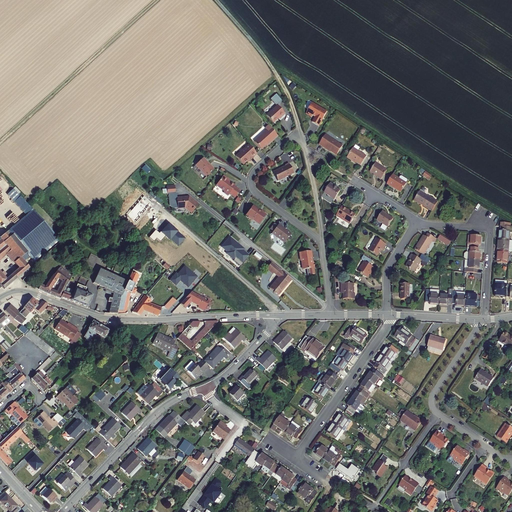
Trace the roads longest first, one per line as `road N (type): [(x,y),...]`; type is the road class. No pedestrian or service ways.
road 1 (residential): [(273,315),(113,318),(24,290),(0,297)]
road 2 (residential): [(61,511),(154,413),(203,387)]
road 3 (residential): [(294,456),(389,314)]
road 4 (residential): [(301,135),(250,179),(254,191),(321,241)]
road 5 (residential): [(420,225),(490,228),(483,319)]
road 6 (track): [(217,0),(278,73),(301,135)]
